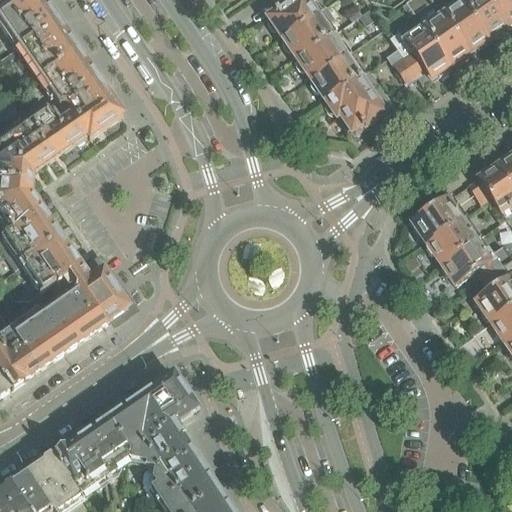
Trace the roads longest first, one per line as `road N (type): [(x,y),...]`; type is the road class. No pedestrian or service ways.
road 1 (residential): [(441,489),(453,417),(386,311),(312,288)]
road 2 (residential): [(0,446),(214,302)]
road 3 (secondary): [(270,217),(236,110),(166,0)]
road 4 (secondary): [(353,511),(306,365),(299,310)]
road 5 (secondary): [(245,324),(305,511)]
road 6 (residential): [(136,172),(97,201),(126,249),(143,190)]
road 7 (secondary): [(106,0),(175,98),(190,133)]
road 8 (residential): [(511,94),(402,169)]
road 9 (residential): [(402,169),(292,227)]
road 10 (residential): [(312,254),(402,169)]
